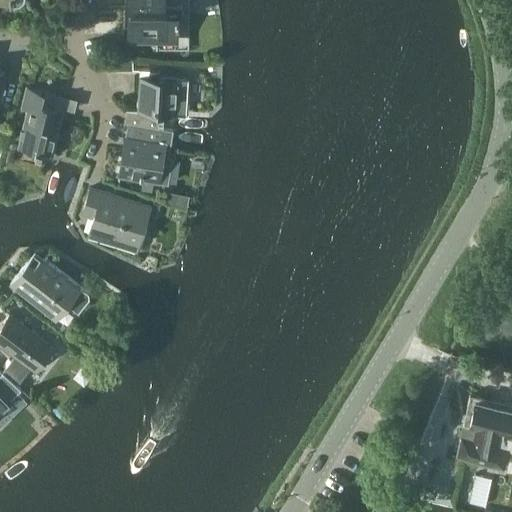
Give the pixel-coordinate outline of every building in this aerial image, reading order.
[(125,0),(126,7),(124,7),(124,36),(157,36),(156,48),(189,49),(189,0),(125,0)] [(137,69),(137,56),(112,56),(112,69),(137,69)] [(140,124),(159,126),(160,111),(186,113),(189,77),(160,75),(160,70),(150,69),(149,75),(140,74),(138,109),(127,108),(125,122),(128,122),(140,124)] [(75,111),(78,99),(26,86),(21,107),(27,108),(15,157),(39,162),(41,151),(53,154),(64,108),(75,111)] [(140,124),(128,122),(119,175),(169,183),(173,156),(169,155),(174,129),(159,126),(140,124)] [(94,214),(89,232),(137,247),(150,205),(90,186),(83,211),(94,214)] [(166,190),(164,201),(173,203),(175,191),(166,190)] [(93,295),(47,258),(45,256),(40,262),(31,255),(10,281),(19,289),(22,286),(59,315),(67,304),(78,313),(93,295)] [(54,345),(47,340),(10,312),(0,325),(0,342),(15,354),(3,370),(19,383),(31,366),(36,370),(54,345)] [(0,386),(0,379),(5,374),(0,369),(0,408),(11,398),(0,386)] [(473,437),(462,434),(458,452),(503,461),(507,444),(497,442),(499,430),(511,432),(511,407),(475,400),(470,424),(476,425),(473,437)] [(476,473),(470,501),(486,504),(491,477),(476,473)]
